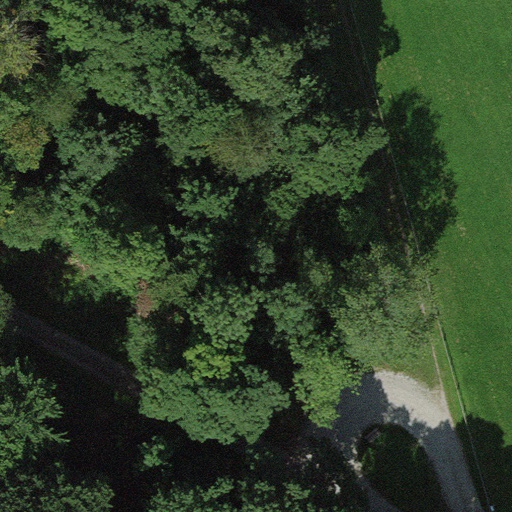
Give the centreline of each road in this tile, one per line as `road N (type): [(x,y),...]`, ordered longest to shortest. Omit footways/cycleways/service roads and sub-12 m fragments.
road 1 (unknown): [(330,0),(477,511)]
road 2 (track): [(394,511),(0,303)]
